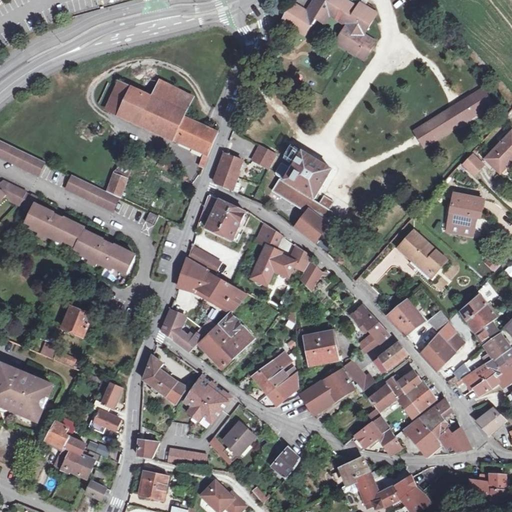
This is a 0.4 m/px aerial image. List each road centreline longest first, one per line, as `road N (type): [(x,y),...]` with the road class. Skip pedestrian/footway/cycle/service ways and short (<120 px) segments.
road 1 (unclassified): [(489,450),(423,361),(341,278),(270,218),(204,184)]
road 2 (unclassified): [(152,333),(262,412),(315,425),(340,449),(428,460),(489,450)]
road 3 (residential): [(168,293),(139,279),(147,256),(138,234),(0,166)]
road 4 (secondary): [(41,64),(241,7)]
road 5 (track): [(228,122),(204,108),(188,77),(149,63),(96,81),(93,103),(110,119)]
road 6 (secondary): [(229,0),(107,27),(41,64)]
road 7 (residential): [(152,333),(138,376),(129,462),(111,511)]
road 8 (residential): [(255,44),(204,184)]
